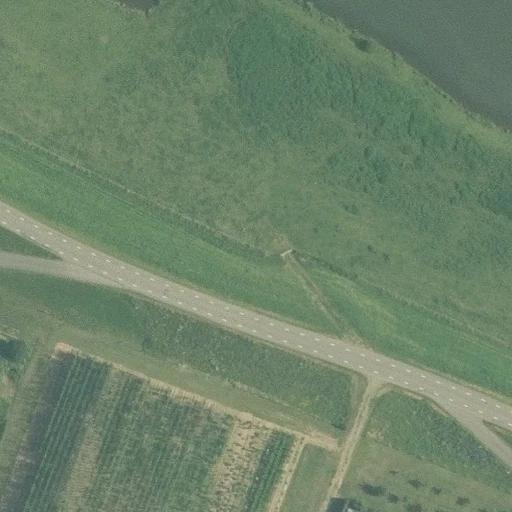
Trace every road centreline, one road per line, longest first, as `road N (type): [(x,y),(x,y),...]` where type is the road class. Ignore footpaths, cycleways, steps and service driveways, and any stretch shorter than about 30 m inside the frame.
road 1 (unclassified): [(511,418),(121,267),(0,211)]
road 2 (track): [(378,364),(327,511)]
